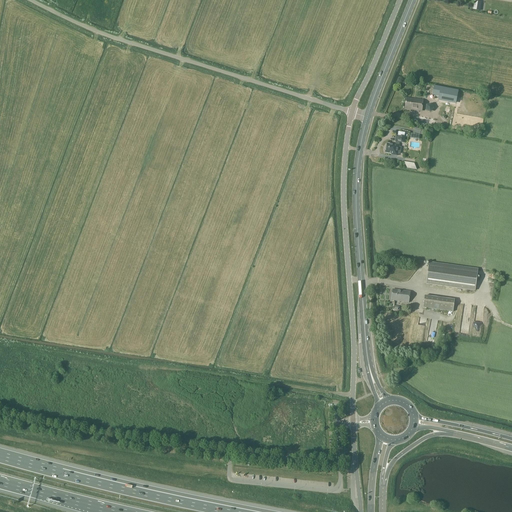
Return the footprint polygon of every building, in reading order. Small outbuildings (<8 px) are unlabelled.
[(445,100),(459,102),(460,95),(447,92),(445,100)] [(407,98),(405,109),(422,111),(423,100),(407,98)] [(427,104),(426,110),(431,112),(435,108),(432,103),(427,104)] [(410,115),(409,121),(421,122),(421,125),(432,126),(433,117),(410,115)] [(395,144),(393,144),(393,145),(387,144),(385,152),(391,153),(391,154),(397,155),(397,152),(399,153),(399,148),(398,148),(399,145),(399,142),(403,142),(404,136),(396,135),(395,141),(396,141),(395,144)] [(426,284),(475,290),(478,269),(429,262),(426,284)] [(391,300),(409,303),(410,292),(393,289),(391,300)]
